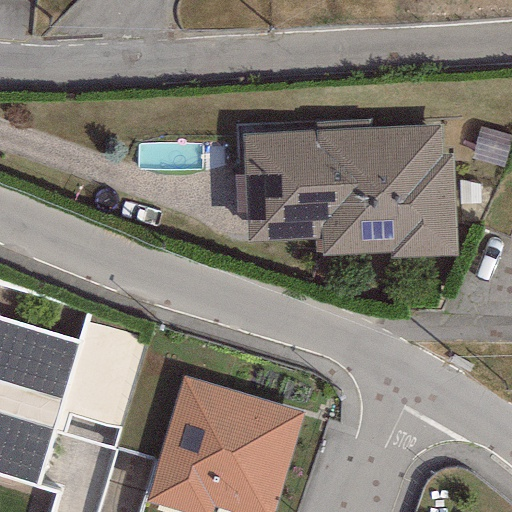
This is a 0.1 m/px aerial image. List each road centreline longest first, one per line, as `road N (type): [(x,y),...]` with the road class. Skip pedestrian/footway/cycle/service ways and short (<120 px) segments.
road 1 (residential): [(0,215),(417,375)]
road 2 (residential): [(105,51),(511,41)]
road 3 (residential): [(366,511),(417,375)]
